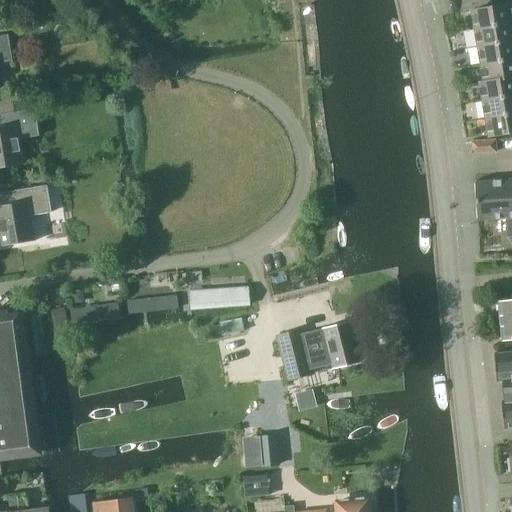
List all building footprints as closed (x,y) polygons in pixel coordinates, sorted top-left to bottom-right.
[(511,4),(470,11),(474,30),(511,22),(511,4)] [(81,13),(70,15),(72,26),(83,24),(81,13)] [(511,41),(511,22),(474,30),(477,47),(511,41)] [(0,62),(13,61),(9,34),(0,35),(0,62)] [(480,65),(511,59),(511,41),(477,47),(480,65)] [(511,59),(480,65),(483,81),(483,82),(511,77),(511,59)] [(482,100),(511,95),(511,77),(483,82),(483,81),(479,82),(482,100)] [(170,79),(157,80),(158,92),(172,91),(170,79)] [(511,114),(511,95),(482,100),(485,119),(511,114)] [(20,138),(40,135),(35,108),(0,114),(0,167),(24,164),(20,138)] [(488,137),(511,132),(511,114),(485,119),(488,137)] [(496,150),(496,149),(496,141),(473,142),(473,152),(496,150)] [(511,179),(475,182),(478,220),(506,218),(507,237),(511,236),(511,179)] [(32,215),(52,212),(48,185),(0,192),(0,231),(2,246),(36,240),(32,215)] [(191,290),(192,310),(250,305),(249,285),(191,290)] [(127,311),(177,304),(175,292),(126,299),(127,311)] [(511,338),(511,300),(499,302),(503,340),(511,338)] [(118,301),(71,308),(73,322),(121,314),(118,301)] [(66,342),(62,311),(62,310),(50,311),(53,342),(66,342)] [(0,457),(10,456),(40,452),(22,312),(0,314),(0,457)] [(245,331),(242,318),(220,322),(223,335),(245,331)] [(301,330),(278,336),(290,383),(313,377),(312,373),(362,361),(352,322),(324,329),(324,330),(312,333),(302,335),(301,330)] [(497,382),(503,382),(504,401),(502,401),(505,429),(511,428),(511,350),(495,353),(497,382)] [(298,388),(302,406),(314,404),(311,386),(298,388)] [(262,467),(265,466),(281,465),(278,435),(259,436),(262,467)] [(247,492),(270,490),(268,471),(246,473),(247,492)] [(148,488),(136,489),(137,498),(149,496),(148,488)] [(85,511),(83,494),(70,496),(71,511),(85,511)] [(168,494),(159,495),(161,511),(163,511),(170,511),(168,494)] [(132,511),(130,498),(95,503),(95,511),(132,511)] [(369,511),(369,499),(337,502),(338,511),(369,511)]
